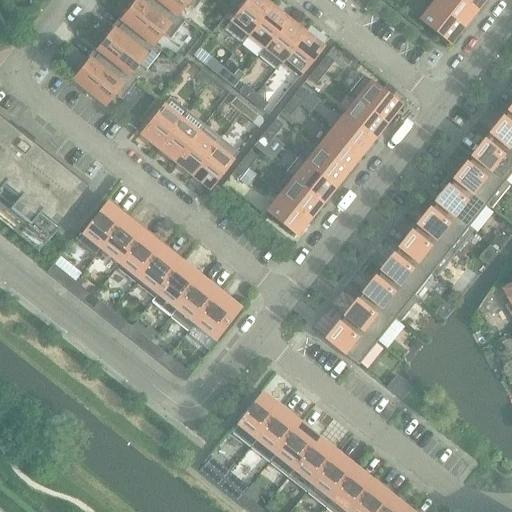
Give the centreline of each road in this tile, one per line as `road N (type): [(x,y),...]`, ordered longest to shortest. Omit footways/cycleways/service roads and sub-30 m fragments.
road 1 (residential): [(288,295),(7,70),(64,0)]
road 2 (residential): [(254,336),(460,497),(511,511)]
road 3 (residential): [(288,295),(444,103)]
road 4 (residential): [(194,412),(0,259)]
road 5 (residential): [(444,103),(314,0)]
